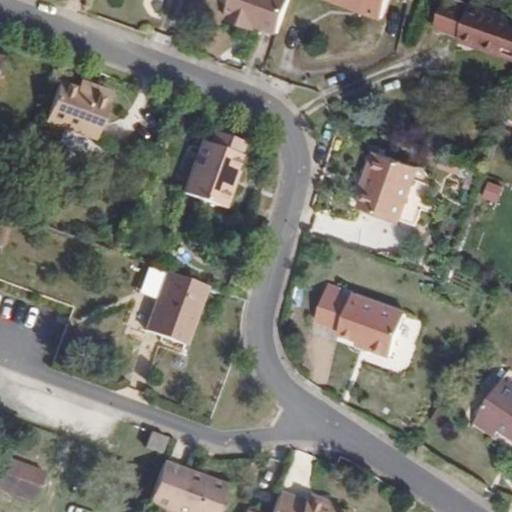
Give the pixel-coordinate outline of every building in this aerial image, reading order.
[(278,32),(289,0),(226,0),(223,11),(226,12),(224,18),(245,25),(246,20),(255,23),(278,32)] [(336,0),(382,17),(388,0),(336,0)] [(511,19),(470,6),(468,10),(441,2),(432,29),(457,37),(473,42),(471,48),(511,60),(511,19)] [(473,42),(457,37),(455,43),(471,48),(473,42)] [(0,95),(1,96),(16,54),(0,47),(0,95)] [(106,94),(108,87),(96,82),(93,90),(106,94)] [(112,140),(129,94),(108,87),(106,94),(93,90),(76,84),(62,122),(112,140)] [(260,154),(264,139),(235,129),(230,143),(260,154)] [(247,184),(251,173),(253,174),(260,154),(230,143),(221,140),(203,192),(245,206),(252,185),(247,184)] [(431,224),(450,170),(394,150),(386,171),(390,172),(385,185),(378,205),(431,224)] [(504,188),(489,182),(482,198),(498,204),(504,188)] [(0,284),(3,286),(16,248),(0,242),(0,284)] [(176,301),(186,275),(165,268),(156,294),(176,301)] [(226,287),(186,272),(186,275),(176,301),(165,332),(204,347),(226,287)] [(407,366),(425,316),(371,297),(369,301),(356,297),(357,292),(345,287),(330,328),(357,337),(355,341),(374,349),(373,353),(407,366)] [(511,390),(500,383),(476,418),(499,433),(503,426),(511,431),(511,390)] [(162,454),(167,438),(151,432),(146,448),(162,454)] [(0,473),(28,484),(35,466),(1,454),(0,457),(0,473)] [(0,483),(50,502),(59,474),(35,466),(28,484),(0,473),(0,483)] [(180,511),(235,511),(243,490),(220,482),(218,488),(198,480),(201,474),(181,467),(166,507),(180,511)] [(220,482),(201,474),(198,480),(218,488),(220,482)] [(343,511),(321,505),(321,506),(297,497),(291,511),(343,511)] [(344,511),(346,507),(323,499),(321,505),(343,511),(344,511)]
